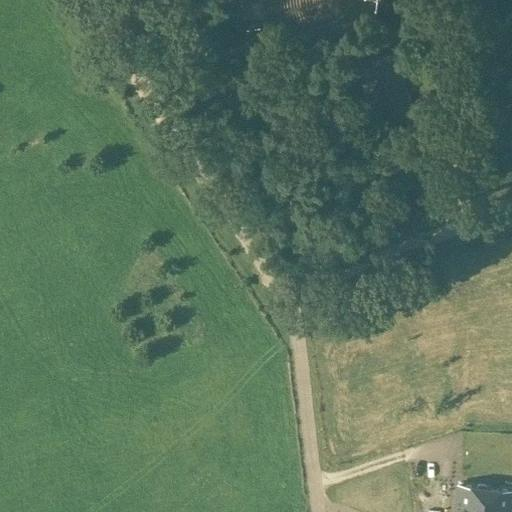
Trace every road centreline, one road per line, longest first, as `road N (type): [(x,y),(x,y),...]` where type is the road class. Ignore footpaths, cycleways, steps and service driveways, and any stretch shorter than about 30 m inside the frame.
road 1 (unclassified): [(315,511),(289,306),(90,0)]
road 2 (track): [(289,306),(511,204)]
